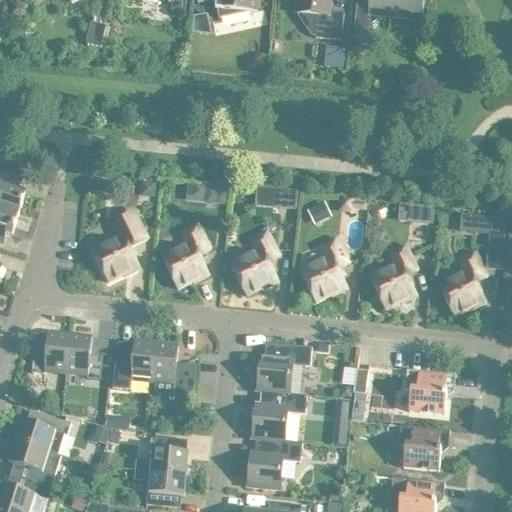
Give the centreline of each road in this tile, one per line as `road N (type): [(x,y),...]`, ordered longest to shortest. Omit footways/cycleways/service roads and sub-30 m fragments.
road 1 (residential): [(225,323),(496,354),(477,511)]
road 2 (residential): [(18,305),(225,323)]
road 3 (residential): [(204,511),(225,323)]
road 4 (residential): [(18,305),(57,143)]
